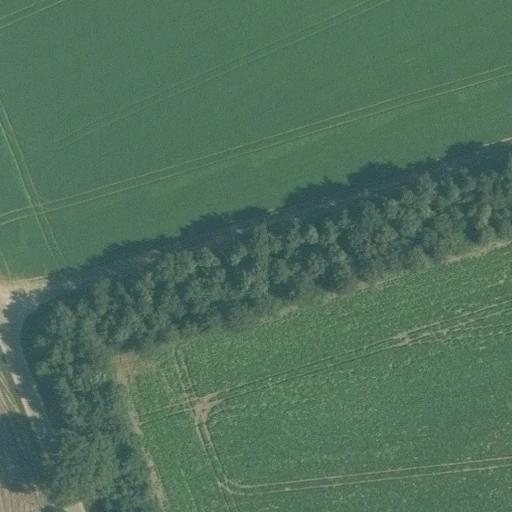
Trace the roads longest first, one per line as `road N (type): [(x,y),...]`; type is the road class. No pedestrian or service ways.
road 1 (track): [(511,155),(0,315)]
road 2 (unclassified): [(76,511),(0,317)]
